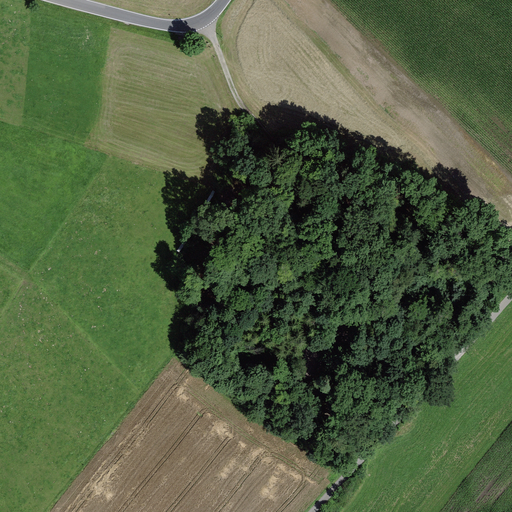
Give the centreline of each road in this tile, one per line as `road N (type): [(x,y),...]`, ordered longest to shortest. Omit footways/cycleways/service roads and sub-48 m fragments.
road 1 (track): [(326,335),(374,293),(381,277),(376,248),(240,102),(207,22)]
road 2 (unclassified): [(511,292),(312,511)]
road 3 (track): [(469,340),(326,335),(304,371)]
road 4 (tertiary): [(225,0),(207,22),(189,28),(55,0)]
